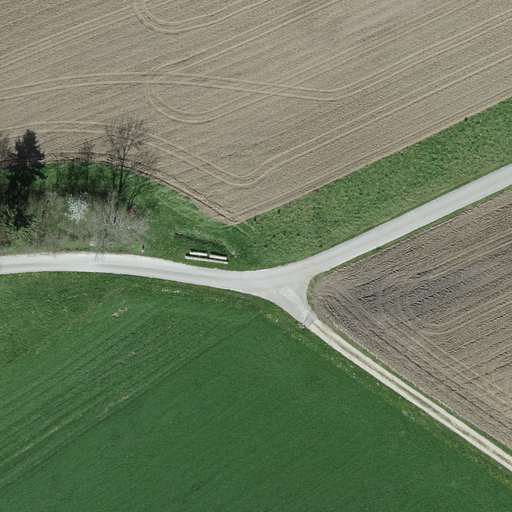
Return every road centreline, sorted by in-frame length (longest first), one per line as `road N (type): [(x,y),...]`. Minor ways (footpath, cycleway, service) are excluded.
road 1 (unclassified): [(511,173),(279,278),(106,262),(0,268)]
road 2 (track): [(279,278),(330,337),(511,474)]
